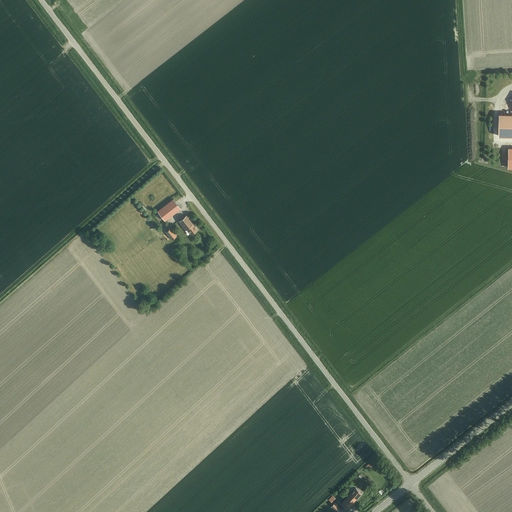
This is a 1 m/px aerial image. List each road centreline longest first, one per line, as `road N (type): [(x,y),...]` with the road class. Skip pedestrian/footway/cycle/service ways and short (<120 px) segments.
road 1 (unclassified): [(412,484),(41,0)]
road 2 (secondary): [(412,484),(511,403)]
